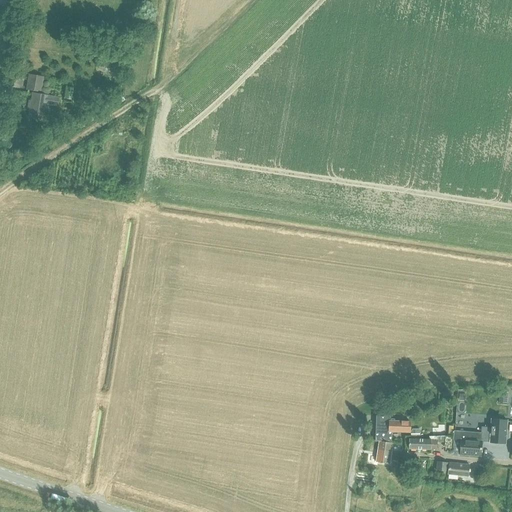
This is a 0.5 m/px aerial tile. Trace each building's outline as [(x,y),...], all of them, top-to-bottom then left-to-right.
[(27,90),(41,92),(44,77),(30,75),(27,90)] [(31,106),(29,117),(45,120),(48,104),(58,106),(59,98),(33,93),(32,101),(29,101),(29,105),(31,106)] [(121,94),(114,98),(118,104),(125,101),(121,94)] [(376,441),(380,441),(381,441),(391,443),(392,432),(410,432),(410,422),(390,421),(391,416),(381,416),(380,433),(376,433),(376,441)] [(453,439),(452,452),(460,453),(460,455),(481,456),(481,454),(481,446),(481,442),(490,442),(490,443),(506,444),(507,420),(491,419),(491,427),(481,427),(481,433),(466,432),(454,431),(454,436),(453,439)] [(429,440),(420,439),(420,429),(411,429),(411,439),(409,439),(409,449),(431,450),(431,449),(437,450),(437,442),(445,442),(445,448),(452,448),(452,438),(452,437),(446,436),(429,436),(429,440)] [(391,443),(381,441),(380,441),(376,462),(390,464),(392,443),(391,443)] [(436,470),(446,471),(448,463),(437,461),(436,470)] [(448,474),(468,476),(469,465),(449,463),(448,474)]
